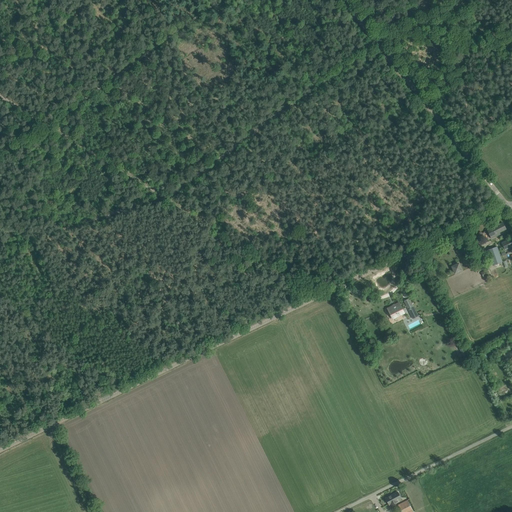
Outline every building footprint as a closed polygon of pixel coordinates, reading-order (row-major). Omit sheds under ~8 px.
[(487,230),(489,234),(491,239),(500,234),(499,233),(506,229),(503,223),(492,228),(492,227),(487,230)] [(505,250),(511,246),(511,237),(509,240),(501,243),(505,250)] [(497,247),(487,250),(492,266),(502,262),(497,247)] [(479,260),(483,270),(489,266),(485,258),(482,253),(477,255),(479,260)] [(463,271),(459,263),(451,266),(454,275),(463,271)] [(387,308),(389,313),(393,319),(398,316),(397,315),(403,312),(399,302),(387,308)] [(413,307),(408,310),(412,318),(418,316),(413,307)] [(463,347),(459,349),(465,361),(466,363),(472,360),(471,358),(469,359),(463,347)] [(398,492),(386,498),(389,505),(390,505),(397,501),(401,499),(401,498),(402,498),(399,493),(398,493),(398,492)] [(408,502),(399,507),(401,511),(406,511),(412,509),(409,502),(408,502)]
